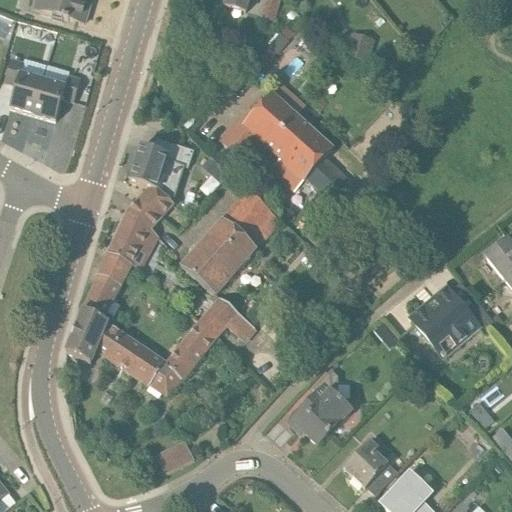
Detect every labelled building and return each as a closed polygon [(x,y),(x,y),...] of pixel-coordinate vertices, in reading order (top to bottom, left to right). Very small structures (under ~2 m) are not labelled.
[(84,26),(91,3),(87,2),(87,0),(37,0),(35,12),(84,26)] [(247,5),(248,0),(221,0),(222,0),(220,8),(242,15),(245,4),(247,5)] [(275,21),(282,0),(267,0),(262,16),(275,21)] [(276,56),(287,44),(277,36),(266,47),(276,56)] [(370,66),(372,58),(370,57),(375,43),(351,36),(346,58),(370,66)] [(33,119),(41,83),(21,77),(24,66),(11,62),(5,86),(17,89),(9,112),(33,119)] [(65,90),(42,84),(34,119),(56,125),(62,102),(74,106),(81,83),(69,80),(65,90)] [(239,122),(220,144),(241,163),(258,145),(279,165),(271,174),(294,194),(303,185),(304,186),(305,184),(328,204),(347,182),(325,162),(333,153),(296,119),(304,108),(282,87),(245,127),(239,122)] [(171,207),(183,170),(187,171),(192,155),(173,148),(170,159),(167,159),(141,149),(129,184),(151,192),(156,194),(156,195),(171,207)] [(212,178),(222,187),(230,177),(220,168),(212,178)] [(161,220),(172,208),(171,207),(156,195),(156,194),(151,192),(140,203),(161,220)] [(216,300),(280,225),(250,194),(181,270),(216,300)] [(149,231),(129,215),(110,259),(130,272),(151,231),(150,231),(149,231)] [(503,284),(511,277),(511,247),(506,241),(484,260),(503,284)] [(105,362),(108,355),(123,336),(103,323),(130,272),(110,259),(85,315),(66,356),(92,368),(97,357),(105,362)] [(511,295),(511,277),(503,284),(511,295)] [(498,330),(461,286),(450,295),(446,291),(409,322),(443,362),(479,332),(485,340),(498,330)] [(256,332),(248,325),(239,317),(220,302),(165,364),(123,336),(108,355),(105,362),(147,391),(149,389),(167,401),(182,383),(183,384),(226,330),(245,345),(256,332)] [(498,328),(503,323),(497,316),(491,320),(498,328)] [(371,336),(386,354),(396,346),(381,327),(371,336)] [(318,448),(341,424),(351,413),(341,404),(338,401),(338,380),(331,373),(312,392),(316,396),(296,417),(302,424),(297,429),(318,448)] [(511,463),(511,440),(507,433),(497,439),(511,463)] [(376,499),(397,476),(376,456),(380,452),(370,443),(352,463),(358,469),(349,477),(365,492),(367,490),(376,499)] [(184,444),(155,458),(165,479),(194,464),(184,444)] [(430,511),(425,506),(433,497),(423,488),(425,485),(414,474),(411,476),(382,508),(386,511),(430,511)] [(0,511),(0,504),(9,497),(0,485),(0,511)]
